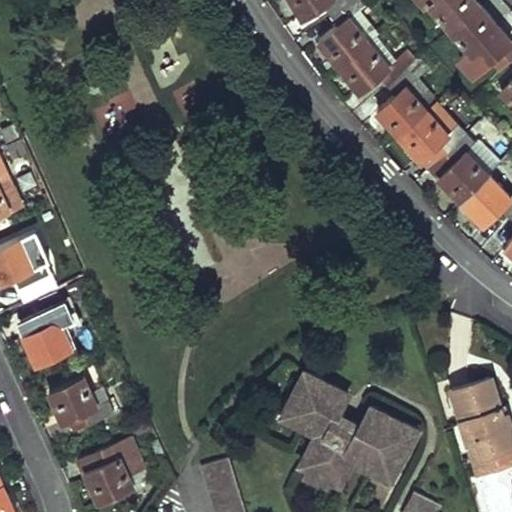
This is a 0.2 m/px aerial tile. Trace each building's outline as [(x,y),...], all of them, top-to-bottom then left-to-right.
[(301,0),(295,0),(304,14),(309,11),(301,0)] [(301,0),(309,11),(324,2),(333,12),(351,0),(301,0)] [(371,1),(370,0),(351,0),(333,12),(341,23),(326,33),(337,47),(332,51),(342,63),(371,40),(351,15),(371,1)] [(422,0),(427,6),(431,2),(452,27),(481,3),(478,0),(422,0)] [(511,37),(481,3),(452,27),(472,49),(461,58),(474,73),(493,56),(511,39),(511,37)] [(326,33),(322,37),(332,51),(337,47),(326,33)] [(398,58),(378,34),(371,40),(391,64),(398,58)] [(511,39),(493,56),(503,67),(511,58),(511,39)] [(391,64),(371,40),(342,63),(353,77),(358,73),(367,85),(382,73),(389,81),(415,59),(407,50),(398,58),(391,64)] [(415,59),(389,81),(398,92),(384,104),(394,115),(389,119),(401,132),(430,108),(408,83),(417,75),(429,65),(420,55),(415,59)] [(353,77),(362,89),(367,85),(358,73),(353,77)] [(417,75),(408,83),(430,108),(439,100),(417,75)] [(511,79),(501,90),(511,101),(511,79)] [(459,122),(439,100),(430,108),(449,131),(459,122)] [(384,104),(379,108),(389,119),(394,115),(384,104)] [(430,108),(401,132),(410,145),(415,141),(427,153),(441,140),(448,150),(467,132),(459,122),(449,131),(430,108)] [(16,122),(3,128),(8,139),(22,133),(16,122)] [(448,150),(430,167),(440,176),(444,171),(456,182),(451,186),(462,198),(490,172),(502,159),(482,139),(477,144),(467,132),(448,150)] [(10,144),(14,154),(28,149),(23,139),(10,144)] [(415,141),(410,145),(422,157),(427,153),(415,141)] [(13,185),(0,155),(0,212),(12,208),(4,190),(13,185)] [(440,176),(451,186),(456,182),(444,171),(440,176)] [(511,194),(490,172),(462,198),(475,211),(478,207),(489,218),(504,204),(511,213),(511,212),(511,194)] [(13,185),(4,190),(12,208),(21,204),(13,185)] [(478,207),(475,211),(484,222),(489,218),(478,207)] [(34,231),(23,235),(37,265),(47,261),(34,231)] [(37,265),(23,235),(0,245),(0,276),(2,281),(7,279),(25,271),(29,282),(52,273),(47,261),(37,265)] [(25,271),(7,279),(13,290),(29,282),(25,271)] [(83,280),(66,287),(71,298),(88,290),(83,280)] [(440,289),(431,281),(424,290),(432,297),(440,289)] [(48,323),(27,332),(39,362),(74,347),(61,318),(71,313),(65,302),(43,311),(48,323)] [(43,311),(21,321),(27,332),(48,323),(43,311)] [(332,475),(341,479),(357,449),(366,454),(362,460),(379,468),(392,475),(399,462),(420,423),(370,396),(360,415),(350,410),(341,405),(351,385),(305,361),(280,408),(301,420),(314,426),(298,457),(308,462),(304,468),(329,481),(332,475)] [(100,403),(86,374),(52,389),(58,406),(63,404),(70,418),(74,416),(78,426),(116,410),(111,398),(100,403)] [(493,376),(454,388),(469,439),(479,437),(484,454),(511,445),(511,424),(508,412),(504,413),(493,376)] [(63,404),(58,406),(65,420),(70,418),(63,404)] [(146,413),(134,419),(140,432),(153,427),(146,413)] [(152,479),(133,436),(82,458),(101,501),(152,479)] [(479,437),(469,439),(478,469),(511,459),(511,445),(484,454),(479,437)] [(246,511),(229,455),(202,464),(216,511),(246,511)] [(0,511),(18,511),(0,471),(0,511)] [(441,502),(415,488),(401,511),(443,511),(437,509),(441,502)]
